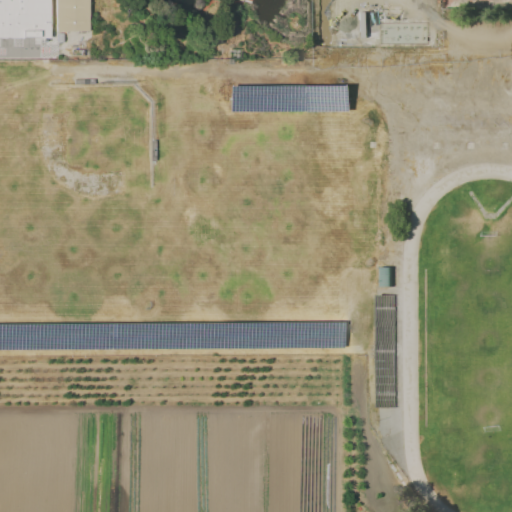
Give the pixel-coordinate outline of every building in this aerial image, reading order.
[(0,0),(47,0),(48,39),(0,39),(0,0)] [(87,0),(87,33),(54,33),(54,0),(87,0)] [(377,406),(395,406),(394,294),(375,294),(377,406)] [(366,474),(387,459),(398,475),(377,490),(366,474)] [(382,492),(399,479),(406,488),(388,501),(382,492)]
